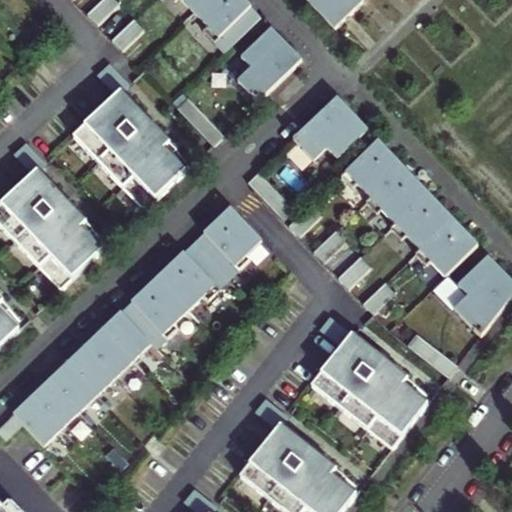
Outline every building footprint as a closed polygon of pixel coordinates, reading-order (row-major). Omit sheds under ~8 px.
[(105,0),(88,17),(98,28),(120,7),(113,0),(105,0)] [(171,0),(177,5),(181,1),(194,15),(210,0),(171,0)] [(210,0),(194,15),(190,19),(201,31),(206,27),(229,52),(262,21),(241,0),(210,0)] [(339,0),(305,0),(335,33),(354,16),(339,0)] [(339,0),(354,16),(370,0),(339,0)] [(112,43),(123,54),(145,33),(134,22),(112,43)] [(302,64),(272,32),(242,60),(252,71),(238,84),(258,106),(302,64)] [(138,69),(148,80),(170,59),(159,49),(138,69)] [(109,66),(98,77),(119,99),(122,96),(130,88),(109,66)] [(170,147),(122,96),(119,99),(75,140),(145,214),(157,202),(178,182),(186,174),(165,151),(170,147)] [(188,101),(178,111),(213,149),(224,138),(188,101)] [(368,133),(338,101),(293,143),(314,164),(328,151),(338,162),(368,133)] [(404,170),(379,144),(342,179),(353,191),(357,186),(371,201),(404,170)] [(26,146),(15,156),(36,178),(38,175),(46,168),(26,146)] [(428,196),(404,170),(371,201),(367,205),(378,217),(382,213),(396,227),(428,196)] [(0,211),(0,228),(61,293),(74,281),(91,265),(103,253),(81,231),(86,226),(38,175),(36,178),(0,211)] [(259,175),(248,186),(284,223),(295,213),(259,175)] [(453,222),(428,196),(396,227),(391,231),(403,243),(407,239),(420,253),(453,222)] [(289,229),(300,240),(321,219),(311,208),(289,229)] [(231,211),(194,246),(229,283),(251,262),(247,258),(262,244),(231,211)] [(478,249),(453,222),(420,253),(416,257),(427,269),(432,265),(446,280),(478,249)] [(314,255),(324,266),(346,245),(336,234),(314,255)] [(194,246),(158,281),(189,313),(204,299),(208,304),(229,283),(194,246)] [(511,301),(511,283),(487,258),(457,287),(467,298),(453,311),(481,340),(511,301)] [(339,281),(349,292),(371,271),(360,260),(339,281)] [(158,281),(121,315),(151,347),(156,352),(178,332),(174,327),(189,313),(158,281)] [(363,307),(373,318),(395,297),(385,286),(363,307)] [(0,308),(3,306),(0,302),(0,351),(12,339),(19,333),(0,312),(0,308)] [(121,315),(103,332),(134,364),(151,347),(121,315)] [(329,321),(320,332),(344,351),(353,339),(329,321)] [(103,332),(86,349),(116,381),(134,364),(103,332)] [(418,337),(408,349),(449,381),(458,369),(418,337)] [(408,383),(353,339),(344,351),(313,390),(393,453),(428,407),(404,388),(408,383)] [(86,349),(68,366),(98,398),(116,381),(86,349)] [(68,366),(50,383),(80,415),(98,398),(68,366)] [(50,383),(32,400),(62,432),(80,415),(50,383)] [(32,400),(14,418),(23,427),(44,450),(62,432),(32,400)] [(265,402),(256,414),(280,433),(284,427),(289,421),(265,402)] [(14,418),(0,430),(0,437),(5,443),(23,427),(14,418)] [(339,471),(284,427),(280,433),(244,478),(287,511),(345,511),(359,495),(335,476),(339,471)] [(216,511),(218,511),(194,493),(185,504),(194,511),(216,511)]
